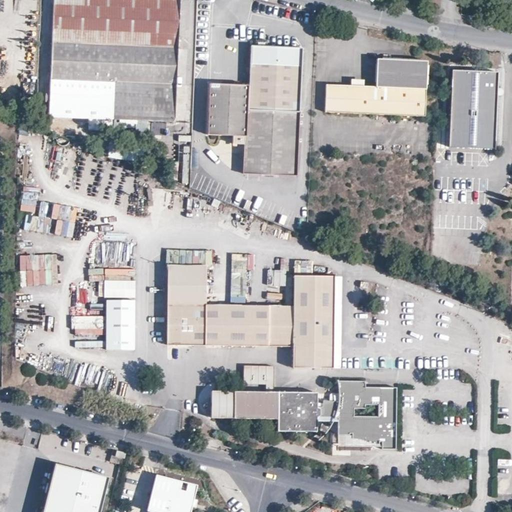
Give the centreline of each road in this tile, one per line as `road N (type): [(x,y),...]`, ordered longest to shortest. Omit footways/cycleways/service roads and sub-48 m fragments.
road 1 (unknown): [(397,285),(388,339),(418,382),(414,456),(339,461),(208,424)]
road 2 (unknown): [(236,175),(294,184),(302,173),(306,113),(304,40),(271,16),(238,11),(246,0)]
road 3 (residential): [(0,404),(271,472)]
road 4 (tertiary): [(315,0),(511,41)]
road 5 (residential): [(271,472),(424,511)]
